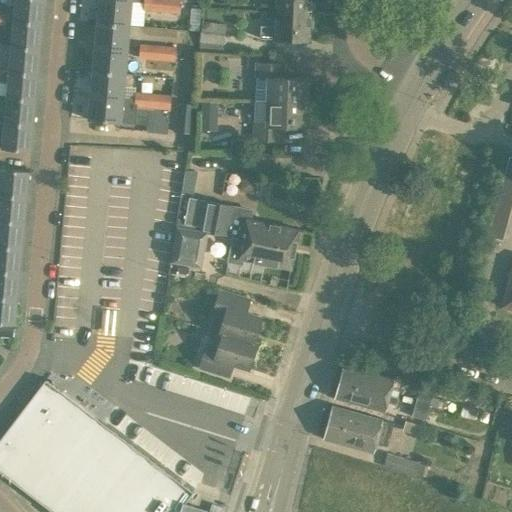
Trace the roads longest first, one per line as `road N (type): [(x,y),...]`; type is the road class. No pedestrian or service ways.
road 1 (residential): [(0,392),(30,349),(62,0)]
road 2 (tertiary): [(322,314),(369,182),(416,89)]
road 3 (tertiary): [(266,511),(322,314)]
road 4 (residential): [(511,372),(322,314)]
road 5 (residential): [(416,89),(358,48),(357,0)]
